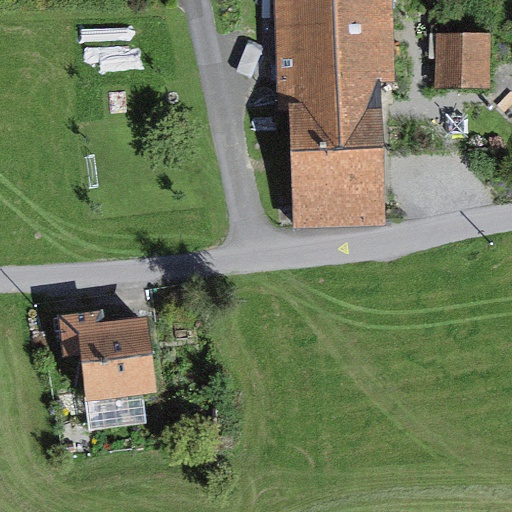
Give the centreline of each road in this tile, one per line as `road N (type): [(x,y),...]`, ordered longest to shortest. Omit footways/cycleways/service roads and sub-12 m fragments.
road 1 (residential): [(193,0),(261,260)]
road 2 (residential): [(261,260),(0,274)]
road 3 (residential): [(511,219),(261,260)]
